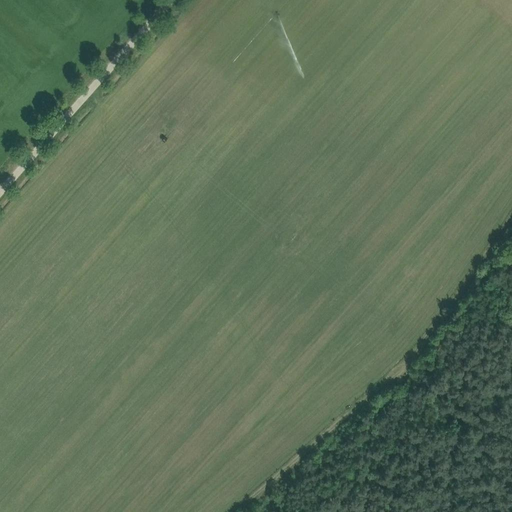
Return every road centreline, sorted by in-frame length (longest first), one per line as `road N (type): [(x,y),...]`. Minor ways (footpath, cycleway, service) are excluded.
road 1 (track): [(237,511),(405,366),(511,217)]
road 2 (unclassified): [(0,191),(171,0)]
